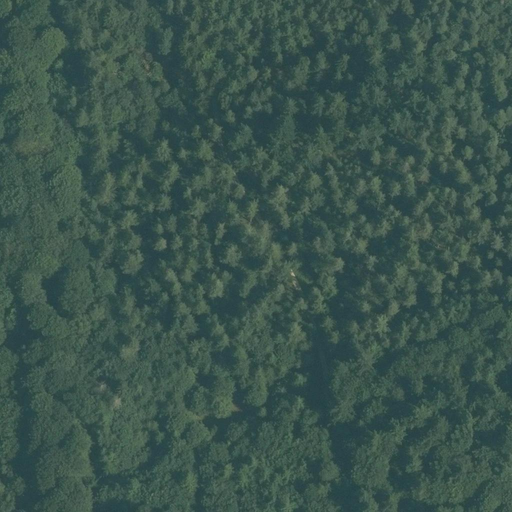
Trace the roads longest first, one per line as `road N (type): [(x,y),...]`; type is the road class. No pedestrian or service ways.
road 1 (track): [(203,0),(217,131),(231,173),(310,317),(355,511)]
road 2 (track): [(426,0),(103,186),(45,208)]
road 3 (track): [(77,511),(45,208)]
road 4 (track): [(0,340),(10,283),(0,190)]
